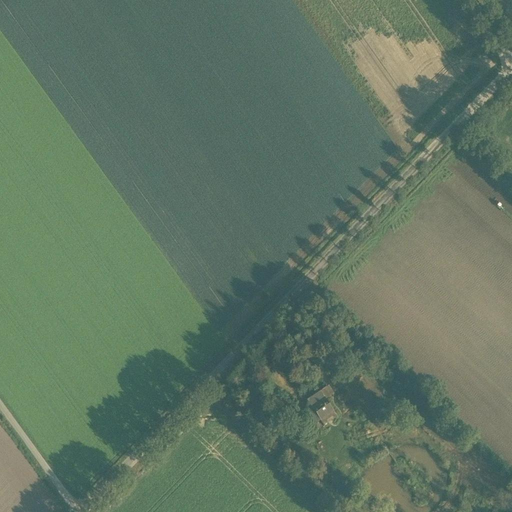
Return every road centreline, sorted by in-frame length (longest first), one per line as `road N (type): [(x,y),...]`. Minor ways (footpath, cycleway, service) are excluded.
road 1 (unclassified): [(82,511),(511,67)]
road 2 (unclassified): [(0,402),(80,511)]
